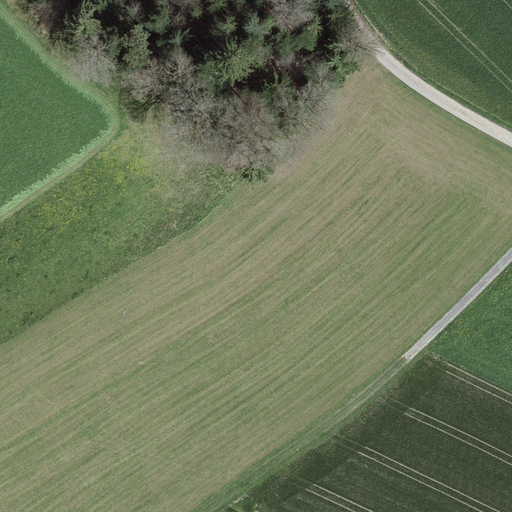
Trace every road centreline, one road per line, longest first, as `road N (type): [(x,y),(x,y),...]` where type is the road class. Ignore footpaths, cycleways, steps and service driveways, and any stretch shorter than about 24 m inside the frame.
road 1 (unclassified): [(336,0),(384,58),(511,139)]
road 2 (track): [(410,356),(511,251)]
